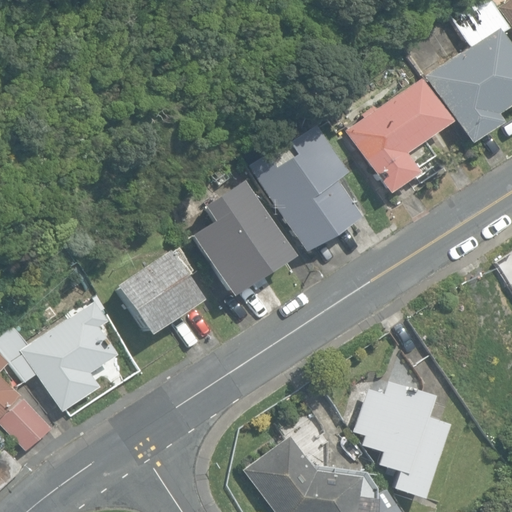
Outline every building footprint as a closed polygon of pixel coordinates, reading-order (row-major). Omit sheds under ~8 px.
[(422,77),(466,143),(497,123),(492,115),(511,102),(511,53),(499,33),(506,29),(486,0),(465,0),(446,13),(468,47),(422,77)] [(511,0),(508,0),(495,9),(511,33),(511,0)] [(342,131),(384,194),(413,174),(400,155),(447,123),(418,80),(342,131)] [(245,165),(300,252),(354,218),(332,182),(342,176),(311,126),(284,143),(292,155),(271,168),(262,154),(245,165)] [(212,178),(218,185),(230,176),(224,169),(212,178)] [(187,236),(226,296),(286,257),(238,182),(198,208),(208,223),(187,236)] [(110,286),(143,336),(194,302),(161,253),(110,286)] [(33,374),(58,411),(95,386),(85,372),(112,354),(94,328),(103,321),(90,301),(25,345),(10,326),(0,334),(0,353),(22,382),(33,374)] [(308,366),(314,377),(330,368),(324,357),(308,366)] [(0,488),(22,466),(1,447),(0,447),(0,412),(16,396),(0,381),(0,366),(3,363),(0,359),(0,488)] [(386,489),(418,499),(443,425),(421,417),(428,395),(383,380),(378,393),(364,388),(349,432),(359,435),(355,445),(375,452),(371,465),(391,472),(386,489)] [(0,417),(0,424),(23,450),(48,428),(21,398),(0,417)] [(395,511),(381,490),(367,499),(351,497),(354,477),(310,471),(285,436),(239,469),(270,511),(395,511)]
